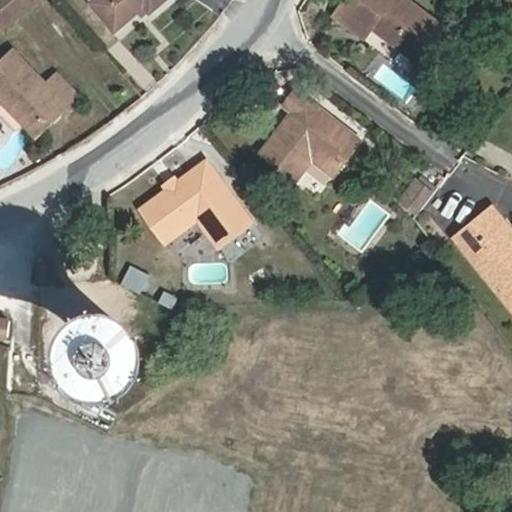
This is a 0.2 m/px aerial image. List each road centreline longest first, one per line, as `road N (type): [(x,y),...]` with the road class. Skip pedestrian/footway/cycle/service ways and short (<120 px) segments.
road 1 (residential): [(0,218),(100,175),(172,123),(274,15)]
road 2 (residential): [(274,15),(453,163)]
